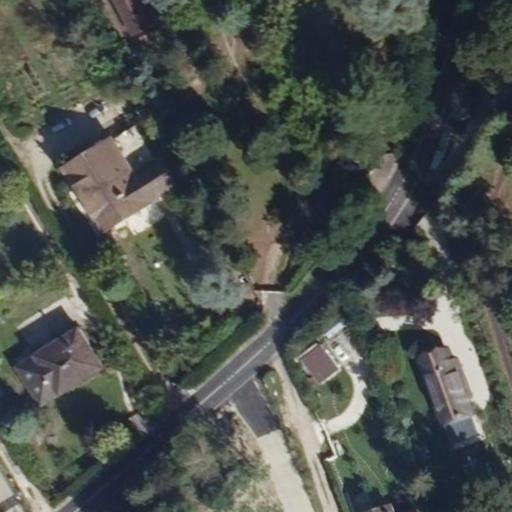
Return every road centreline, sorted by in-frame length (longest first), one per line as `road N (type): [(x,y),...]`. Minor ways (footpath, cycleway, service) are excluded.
road 1 (tertiary): [(457,0),(424,148),(382,230),(325,295),(79,511)]
road 2 (track): [(401,199),(511,81)]
